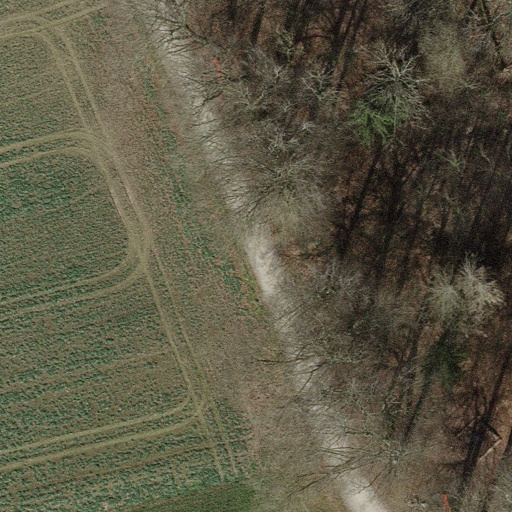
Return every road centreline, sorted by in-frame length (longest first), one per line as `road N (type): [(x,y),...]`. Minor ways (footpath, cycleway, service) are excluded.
road 1 (track): [(151,0),(202,106),(345,472),(370,511)]
road 2 (track): [(511,141),(415,171),(403,191)]
